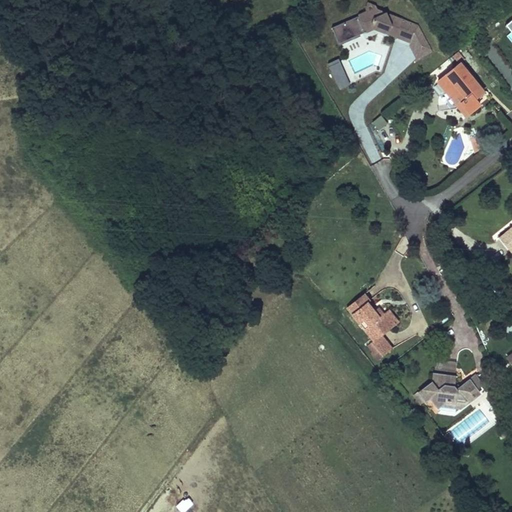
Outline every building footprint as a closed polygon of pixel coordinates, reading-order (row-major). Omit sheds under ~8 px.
[(373,26),(377,24),(379,25),(378,27),(383,29),(388,27),(390,32),(394,34),(395,31),(410,37),(416,23),(373,6),(371,10),(367,8),(358,12),(356,16),(361,27),(365,29),(373,26)] [(511,19),(502,27),(511,38),(511,19)] [(409,40),(410,37),(395,31),(394,34),(409,40)] [(339,58),(328,63),(339,89),(351,84),(339,58)] [(482,91),(458,61),(436,79),(451,98),(460,91),(463,95),(457,100),(466,113),(478,103),(473,97),(482,91)] [(511,221),(499,233),(511,248),(511,247),(511,221)] [(364,288),(361,290),(368,298),(370,297),(364,288)] [(361,290),(345,302),(373,338),(368,342),(374,349),(389,337),(384,330),(399,318),(388,304),(382,309),(378,303),(374,306),(368,298),(361,290)] [(476,370),(469,377),(476,386),(482,381),(476,370)] [(455,373),(432,371),(431,380),(419,389),(426,398),(431,395),(438,403),(443,398),(456,401),(461,407),(469,400),(466,396),(472,391),(476,395),(480,391),(476,386),(469,377),(466,380),(458,386),(455,380),(455,378),(455,373)] [(469,400),(476,395),(472,391),(466,396),(469,400)] [(438,403),(461,407),(456,401),(443,398),(438,403)] [(457,438),(450,429),(445,432),(452,442),(457,438)]
